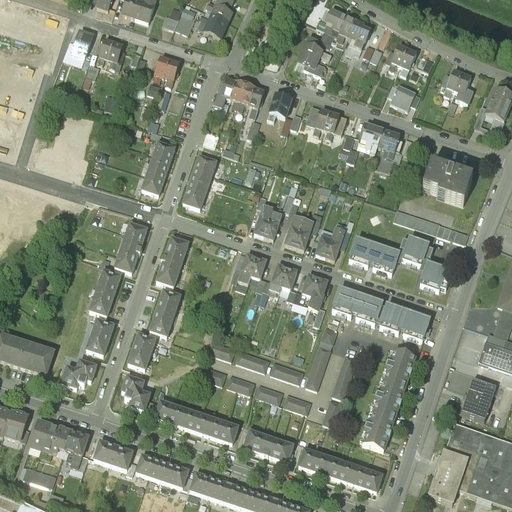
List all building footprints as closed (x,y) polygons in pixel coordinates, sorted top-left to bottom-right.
[(112,0),(99,0),(96,11),(108,15),(112,0)] [(137,0),(127,0),(127,1),(126,4),(121,19),(135,23),(140,6),(140,5),(136,4),(137,0)] [(155,3),(147,0),(145,7),(153,10),(155,3)] [(232,4),(222,0),(219,0),(218,4),(229,9),(232,4)] [(229,9),(218,4),(215,11),(212,16),(211,19),(228,26),(232,18),(226,16),(229,9)] [(145,7),(140,6),(135,23),(148,27),(153,10),(145,7)] [(190,9),(186,7),(178,23),(174,33),(187,39),(193,25),(188,22),(191,15),(188,13),(190,9)] [(215,11),(208,8),(206,13),(212,16),(215,11)] [(355,25),(331,14),(325,27),(327,28),(333,31),(332,33),(339,37),(339,38),(344,40),(347,42),(355,25)] [(178,23),(165,19),(162,30),(173,34),(174,33),(178,23)] [(210,22),(203,19),(197,33),(220,43),(228,26),(211,19),(210,22)] [(319,24),(315,31),(324,35),(327,28),(325,27),(319,24)] [(364,29),(355,25),(347,42),(350,44),(348,50),(361,55),(368,39),(361,36),(364,29)] [(333,40),(323,35),(320,42),(322,43),(330,46),(333,40)] [(84,64),(92,40),(80,36),(72,60),(84,64)] [(316,45),(308,42),(301,57),(318,64),(319,61),(322,56),(322,55),(314,52),(316,45)] [(330,46),(322,43),(319,48),(328,52),(331,46),(330,46)] [(113,47),(104,44),(98,62),(99,62),(104,64),(108,65),(113,47)] [(343,52),(331,46),(328,52),(328,53),(340,58),(343,52)] [(122,50),(113,47),(108,65),(111,66),(116,67),(120,69),(124,57),(120,56),(122,50)] [(369,50),(364,62),(370,64),(375,53),(369,50)] [(395,58),(390,56),(385,67),(390,69),(391,67),(396,69),(399,71),(407,54),(398,50),(395,58)] [(375,53),(370,64),(377,67),(382,56),(375,53)] [(407,54),(399,71),(403,72),(400,78),(405,81),(408,74),(408,75),(416,58),(407,54)] [(322,55),(322,56),(319,61),(326,63),(328,58),(322,55)] [(318,64),(301,57),(297,66),(305,69),(314,73),(314,72),(316,68),(318,64)] [(139,60),(133,58),(130,69),(136,71),(139,60)] [(160,62),(155,80),(160,82),(164,83),(169,65),(160,62)] [(140,63),(136,74),(142,76),(146,64),(140,63)] [(426,64),(422,74),(428,77),(433,66),(426,64)] [(169,65),(164,83),(167,84),(172,85),(173,86),(178,68),(169,65)] [(305,69),(297,66),(294,73),(302,76),(303,74),(305,69)] [(314,73),(305,69),(303,74),(321,82),(325,71),(323,70),(316,68),(314,72),(314,73)] [(104,74),(87,69),(84,79),(95,83),(97,76),(103,78),(104,74)] [(147,71),(144,80),(143,79),(142,82),(147,83),(151,73),(147,71)] [(461,78),(453,75),(450,83),(445,81),(441,90),(446,92),(451,94),(454,95),(461,78)] [(461,78),(454,95),(463,99),(465,93),(470,82),(461,78)] [(224,91),(221,102),(225,103),(230,105),(230,104),(236,87),(227,84),(224,91)] [(245,90),(236,87),(230,104),(235,105),(240,107),(245,90)] [(392,88),(387,99),(392,102),(397,91),(392,88)] [(221,90),(212,115),(220,117),(225,103),(221,102),(224,91),(221,90)] [(245,90),(240,107),(244,109),(249,110),(254,93),(245,90)] [(414,98),(397,91),(392,102),(390,108),(407,116),(410,109),(409,109),(414,98)] [(511,104),(511,99),(495,92),(487,113),(485,118),(493,122),(503,126),(511,104)] [(264,96),(254,93),(249,110),(249,111),(251,112),(248,121),(254,123),(264,96)] [(472,96),(465,93),(463,99),(460,105),(467,108),(472,96)] [(414,98),(409,109),(410,109),(415,112),(420,101),(414,98)] [(291,106),(275,100),(267,124),(273,126),(276,120),(285,123),(291,106)] [(481,111),(473,130),(479,133),(485,118),(487,113),(481,111)] [(330,118),(311,112),(306,129),(316,132),(313,139),(319,141),(321,134),(324,135),(330,118)] [(346,123),(330,118),(324,135),(328,136),(326,143),(331,145),(333,138),(341,140),(346,123)] [(291,127),(290,132),(297,134),(301,121),(294,119),(291,127)] [(503,126),(493,122),(489,134),(488,137),(498,142),(504,127),(503,126)] [(252,125),(247,143),(254,145),(259,127),(252,125)] [(284,125),(281,136),(288,138),(290,132),(291,127),(284,125)] [(386,136),(364,130),(359,147),(366,149),(364,156),(375,160),(377,153),(380,154),(386,136)] [(205,142),(216,146),(218,140),(207,136),(205,142)] [(380,154),(378,160),(391,165),(394,155),(399,157),(402,147),(397,146),(399,140),(386,136),(380,154)] [(353,142),(347,139),(343,151),(350,154),(353,142)] [(216,146),(205,142),(203,148),(214,152),(216,146)] [(418,147),(407,144),(403,154),(415,158),(418,147)] [(174,152),(157,147),(141,194),(158,200),(174,152)] [(234,156),(225,153),(223,159),(232,162),(234,156)] [(349,156),(341,153),(338,160),(347,163),(349,156)] [(357,156),(350,154),(349,156),(347,163),(346,166),(353,168),(357,156)] [(241,158),(234,156),(232,162),(239,164),(241,158)] [(391,165),(378,160),(375,169),(389,173),(391,165)] [(216,167),(199,161),(182,208),(199,214),(216,167)] [(449,177),(430,170),(423,192),(431,195),(430,196),(445,201),(444,204),(463,210),(468,197),(466,196),(468,190),(470,190),(472,184),(457,179),(456,182),(448,179),(449,177)] [(263,178),(252,174),(249,181),(261,186),(263,178)] [(347,187),(342,185),(339,192),(345,194),(347,187)] [(331,194),(321,191),(319,197),(329,200),(331,194)] [(341,198),(332,195),(329,201),(339,204),(341,198)] [(260,198),(254,196),(252,203),(258,205),(260,198)] [(353,201),(346,199),(344,205),(351,208),(353,201)] [(266,203),(260,201),(256,212),(262,214),(266,203)] [(292,207),(286,205),(283,215),(289,217),(292,207)] [(298,209),(292,207),(289,217),(294,219),(298,209)] [(263,211),(254,239),(264,242),(273,214),(263,211)] [(273,214),(264,242),(273,245),(282,217),(273,214)] [(440,229),(396,215),(394,224),(437,238),(440,229)] [(322,220),(313,217),(311,224),(314,225),(320,227),(322,220)] [(294,221),(291,231),(290,231),(289,236),(285,250),(294,253),(304,224),(294,221)] [(304,224),(294,253),(304,256),(310,238),(313,228),(313,227),(304,224)] [(320,227),(314,225),(313,227),(313,228),(310,238),(315,240),(320,227)] [(146,234),(129,229),(114,272),(131,278),(138,259),(139,260),(141,254),(140,254),(146,234)] [(451,233),(440,229),(436,240),(447,244),(451,233)] [(331,245),(325,263),(335,266),(339,253),(341,249),(341,248),(340,247),(344,236),(335,233),(331,245)] [(457,235),(451,233),(447,244),(453,246),(457,235)] [(468,239),(457,235),(453,246),(464,249),(468,239)] [(350,238),(344,236),(340,247),(341,248),(341,249),(346,250),(350,238)] [(331,245),(321,241),(319,246),(320,247),(315,260),(325,263),(331,245)] [(164,262),(162,261),(160,267),(162,267),(156,286),(173,292),(188,248),(171,243),(164,262)] [(427,251),(409,244),(408,245),(403,244),(399,253),(400,254),(405,255),(402,265),(420,271),(424,262),(428,263),(429,264),(433,254),(427,252),(427,251)] [(379,255),(374,253),(374,252),(355,245),(348,266),(367,272),(368,269),(373,271),(372,274),(391,280),(395,268),(398,260),(379,253),(379,255)] [(398,260),(395,268),(400,269),(402,265),(405,255),(400,254),(398,260)] [(256,263),(246,260),(242,273),(241,273),(239,278),(240,278),(237,286),(247,290),(250,281),(256,263)] [(424,262),(420,271),(419,276),(424,277),(427,269),(428,263),(424,262)] [(265,266),(256,263),(250,281),(259,284),(261,279),(265,266)] [(511,268),(507,282),(509,282),(499,310),(502,311),(511,314),(511,268)] [(445,276),(427,269),(424,277),(419,290),(438,296),(439,293),(445,295),(448,285),(443,283),(445,276)] [(287,273),(277,270),(273,283),(272,283),(270,288),(271,288),(269,295),(275,297),(275,301),(277,301),(281,292),(287,273)] [(287,273),(281,292),(290,295),(292,290),(296,276),(287,273)] [(103,275),(97,292),(93,291),(91,296),(95,298),(89,315),(106,321),(120,281),(103,275)] [(234,276),(231,288),(236,289),(237,286),(240,278),(239,278),(234,276)] [(317,284),(308,280),(304,294),(303,293),(301,299),(306,300),(311,302),(317,284)] [(327,287),(317,284),(311,302),(308,312),(317,316),(318,316),(319,312),(323,300),(322,300),(327,287)] [(270,288),(265,286),(262,296),(268,298),(269,295),(271,288),(270,288)] [(163,295),(149,336),(166,342),(180,301),(163,295)] [(290,295),(287,305),(293,307),(296,297),(290,295)] [(381,309),(362,303),(362,305),(357,303),(357,301),(338,295),(331,316),(350,323),(351,319),(356,320),(355,324),(374,330),(375,329),(379,330),(379,332),(398,338),(399,334),(404,336),(402,340),(422,346),(424,339),(426,339),(428,333),(426,333),(429,325),(410,319),(409,321),(404,319),(405,317),(386,311),(385,313),(381,311),(381,309)] [(301,299),(296,297),(293,307),(303,310),(306,300),(301,299)] [(511,314),(502,311),(498,324),(506,327),(511,327),(511,314)] [(317,316),(312,329),(318,331),(324,314),(319,312),(318,316),(317,316)] [(114,330),(97,324),(95,329),(93,328),(91,333),(90,332),(89,336),(92,337),(86,354),(103,360),(114,330)] [(506,327),(498,324),(493,339),(502,342),(506,344),(511,327),(506,327)] [(336,336),(325,332),(320,344),(331,348),(332,348),(336,336)] [(53,356),(0,338),(0,364),(45,380),(53,356)] [(155,344),(138,338),(128,368),(145,374),(155,344)] [(511,345),(506,344),(502,342),(493,339),(488,338),(484,347),(511,356),(511,345)] [(331,348),(321,345),(319,350),(329,354),(331,348)] [(234,354),(211,346),(207,357),(230,365),(234,354)] [(511,356),(484,347),(478,367),(511,378),(511,356)] [(318,350),(305,390),(316,394),(330,354),(329,354),(319,350),(318,350)] [(268,365),(239,355),(235,367),(264,377),(268,365)] [(390,365),(387,365),(384,376),(386,377),(380,396),(377,395),(373,407),(376,408),(369,427),(367,426),(363,438),(365,439),(362,449),(383,456),(387,443),(388,444),(390,438),(389,437),(398,412),(399,412),(401,406),(400,406),(408,381),(409,381),(411,376),(410,375),(414,362),(393,355),(390,365)] [(345,359),(331,399),(343,403),(356,363),(345,359)] [(75,374),(67,371),(61,388),(76,394),(78,389),(84,391),(86,385),(91,386),(96,371),(79,365),(77,373),(75,374)] [(302,377),(273,367),(269,378),(299,388),(302,377)] [(225,378),(202,370),(198,382),(221,390),(225,378)] [(253,388),(230,380),(226,391),(250,399),(253,388)] [(143,387),(127,381),(121,396),(126,398),(124,404),(130,406),(128,411),(144,416),(147,405),(149,399),(142,396),(141,394),(143,387)] [(495,391),(472,383),(460,418),(483,426),(495,391)] [(282,397),(258,389),(255,401),(278,409),(282,397)] [(310,407),(287,399),(283,410),(306,418),(310,407)] [(341,408),(330,404),(322,427),(334,431),(341,408)] [(153,407),(147,405),(144,416),(149,418),(153,407)] [(238,432),(160,406),(159,409),(155,420),(154,423),(232,449),(238,432)] [(159,409),(153,407),(149,418),(155,420),(159,409)] [(0,439),(3,441),(3,439),(10,417),(0,413),(0,439)] [(27,421),(11,415),(10,417),(3,439),(19,445),(23,433),(27,421)] [(38,426),(30,449),(36,450),(37,453),(40,454),(41,452),(48,430),(49,428),(46,427),(43,428),(38,426)] [(511,511),(511,447),(454,428),(444,458),(443,457),(428,501),(452,509),(457,494),(508,511),(511,511)] [(53,432),(48,430),(41,452),(47,454),(48,456),(51,458),(52,456),(59,432),(56,431),(53,432)] [(59,432),(52,456),(56,457),(57,454),(60,453),(65,455),(71,436),(65,434),(64,431),(60,430),(59,432)] [(29,435),(23,433),(19,445),(25,447),(29,435)] [(88,441),(71,436),(65,455),(70,456),(82,460),(82,459),(88,441)] [(293,451),(249,436),(243,453),(262,459),(262,461),(267,463),(268,461),(287,468),(293,451)] [(133,457),(99,445),(93,464),(126,475),(129,466),(133,457)] [(381,480),(304,454),(299,471),(376,497),(381,480)] [(82,460),(70,456),(67,464),(72,466),(71,470),(83,474),(88,461),(82,459),(82,460)] [(188,475),(141,460),(136,477),(182,492),(186,481),(188,475)] [(126,475),(125,478),(132,480),(136,468),(129,466),(126,475)] [(27,471),(23,482),(30,485),(34,473),(27,471)] [(45,477),(34,473),(30,485),(41,488),(45,477)] [(45,477),(41,488),(46,490),(50,479),(45,477)] [(298,511),(195,478),(193,483),(190,495),(241,511),(298,511)] [(193,483),(186,481),(182,492),(190,495),(193,483)] [(64,501),(51,496),(48,504),(61,508),(64,501)]
